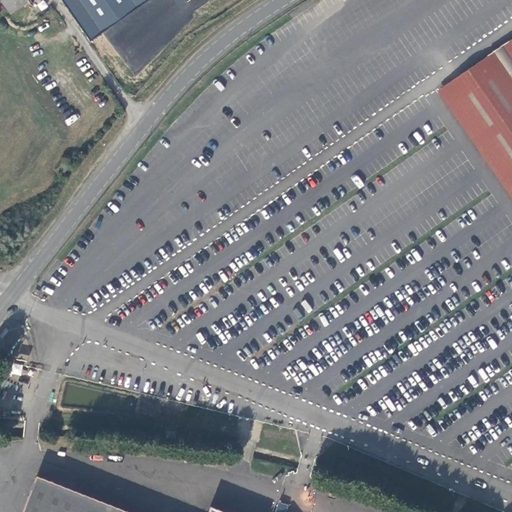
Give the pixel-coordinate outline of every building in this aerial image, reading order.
[(3,0),(12,12),(27,2),(25,0),(3,0)] [(61,0),(90,40),(102,32),(147,0),(61,0)] [(43,59),(53,73),(70,61),(91,92),(106,82),(75,37),(43,59)] [(511,40),(438,90),(511,197),(511,40)] [(0,390),(0,417),(23,417),(24,391),(0,390)] [(22,511),(218,511),(212,509),(210,511),(123,511),(36,478),(22,511)]
